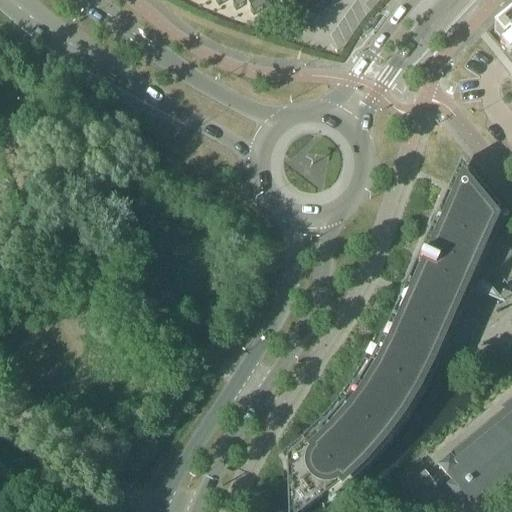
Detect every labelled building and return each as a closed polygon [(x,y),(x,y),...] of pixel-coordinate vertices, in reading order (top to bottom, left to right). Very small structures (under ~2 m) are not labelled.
[(213,0),(215,2),(217,0),(229,0),(232,6),(243,0),(247,1),(246,5),(249,11),(261,5),(265,6),(268,6),(275,0),(213,0)] [(503,24),(493,33),(503,44),(511,55),(511,16),(505,23),(503,24)] [(433,357),(441,339),(441,337),(442,335),(443,333),(445,329),(450,316),(451,313),(455,304),(470,292),(511,258),(511,254),(504,245),(495,236),(490,230),(493,223),(493,221),(494,221),(496,215),(499,209),(460,163),(449,187),(422,249),(415,265),(403,292),(401,295),(396,308),(394,311),(392,315),(392,317),(382,340),(378,347),(367,370),(357,387),(354,391),(342,407),(339,410),(323,429),(308,443),(305,446),(286,461),(287,480),(287,483),(287,494),(287,511),(304,511),(319,502),(339,485),(345,480),(362,464),(381,443),(386,437),(399,419),(403,413),(417,390),(428,367),(431,362),(431,361),(433,357)] [(96,240),(105,227),(97,221),(89,234),(96,240)] [(0,363),(0,375),(7,381),(16,370),(4,359),(0,363)] [(486,511),(511,491),(511,401),(502,409),(504,411),(437,466),(451,483),(440,493),(454,511),(486,511)] [(454,511),(440,493),(424,473),(407,487),(423,507),(420,510),(421,511),(454,511)]
